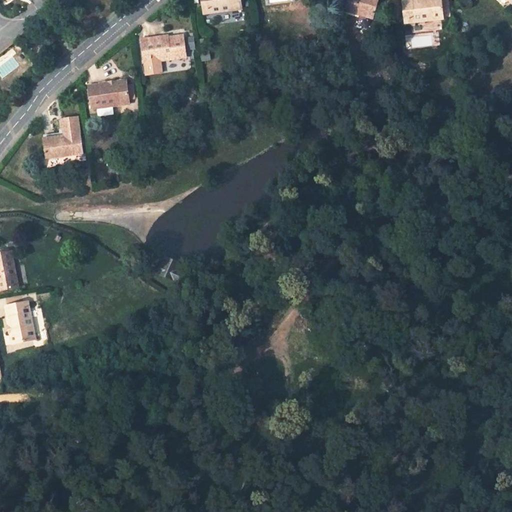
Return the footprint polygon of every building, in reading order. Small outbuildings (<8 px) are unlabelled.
[(344,0),(343,8),(379,17),(383,0),(344,0)] [(407,0),(410,19),(448,14),(445,0),(407,0)] [(161,45),(177,43),(203,40),(200,18),(182,20),(182,24),(159,27),(161,45)] [(162,59),(179,57),(177,43),(161,45),(162,59)] [(107,73),(109,95),(147,91),(144,69),(107,73)] [(60,145),(97,141),(93,104),(76,106),(77,117),(82,116),(83,122),(58,124),(60,145)] [(14,275),(34,270),(27,235),(0,239),(0,256),(5,256),(3,251),(9,249),(14,275)] [(161,263),(177,271),(177,270),(180,263),(164,257),(161,263)] [(161,263),(159,262),(153,274),(178,285),(183,273),(177,271),(161,263)] [(20,294),(28,331),(51,327),(44,290),(20,294)]
